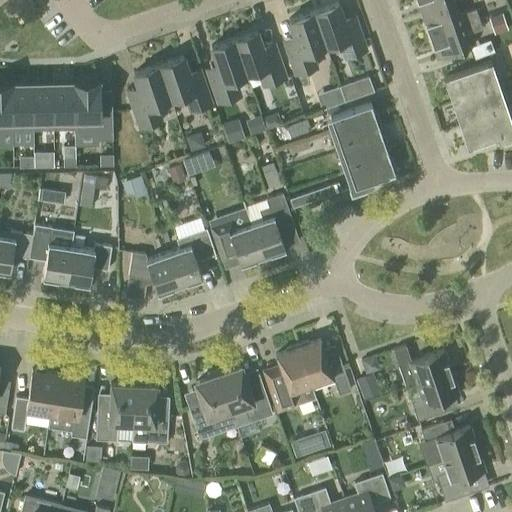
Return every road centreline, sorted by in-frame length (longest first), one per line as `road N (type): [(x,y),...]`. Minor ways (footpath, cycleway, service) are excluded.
road 1 (residential): [(338,283),(169,337),(0,317)]
road 2 (residential): [(221,0),(110,38),(88,59),(0,58)]
road 3 (residential): [(438,188),(373,0)]
road 4 (residential): [(338,283),(365,229),(438,188)]
road 5 (residential): [(476,300),(396,306),(338,283)]
